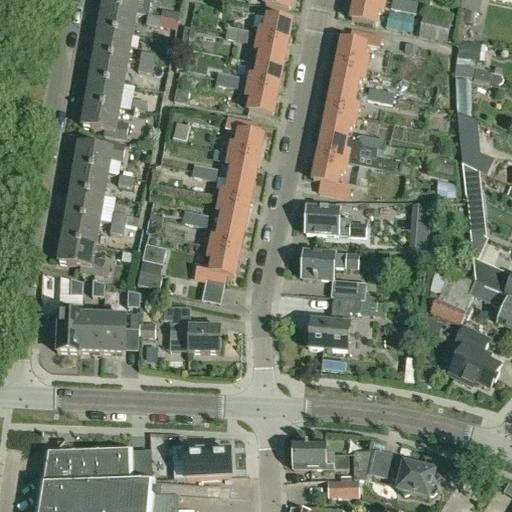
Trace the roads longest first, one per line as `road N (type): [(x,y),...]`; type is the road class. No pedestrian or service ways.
road 1 (residential): [(265,411),(264,298),(321,0)]
road 2 (tertiary): [(505,447),(411,421),(265,411)]
road 3 (tertiary): [(265,411),(22,397)]
road 4 (residential): [(22,397),(36,182)]
road 5 (residential): [(36,182),(69,0)]
